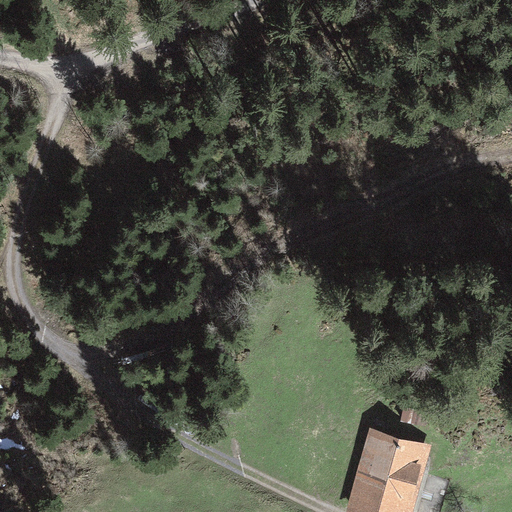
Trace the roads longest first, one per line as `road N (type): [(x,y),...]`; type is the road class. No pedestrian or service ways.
road 1 (track): [(67,71),(13,235),(24,312),(186,450),(319,511)]
road 2 (track): [(65,351),(156,336),(303,231),(511,157)]
road 3 (track): [(275,0),(200,40),(138,56),(67,71),(0,60)]
